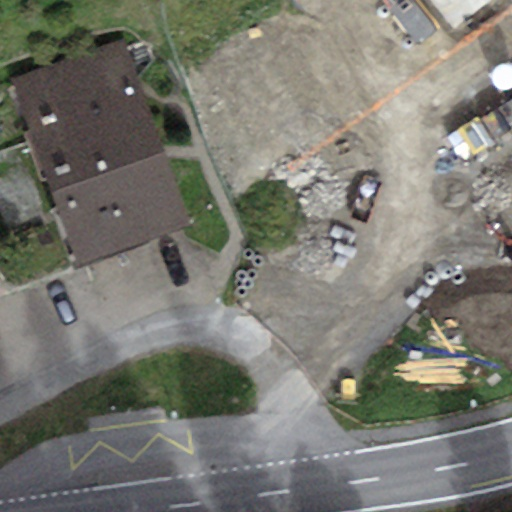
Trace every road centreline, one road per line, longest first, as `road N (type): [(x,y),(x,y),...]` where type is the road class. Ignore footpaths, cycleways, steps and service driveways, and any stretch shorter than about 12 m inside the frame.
road 1 (residential): [(309,489),(296,410),(269,364),(234,332),(200,325),(157,333),(0,410)]
road 2 (secondary): [(309,489),(511,452)]
road 3 (secondary): [(141,511),(309,489)]
